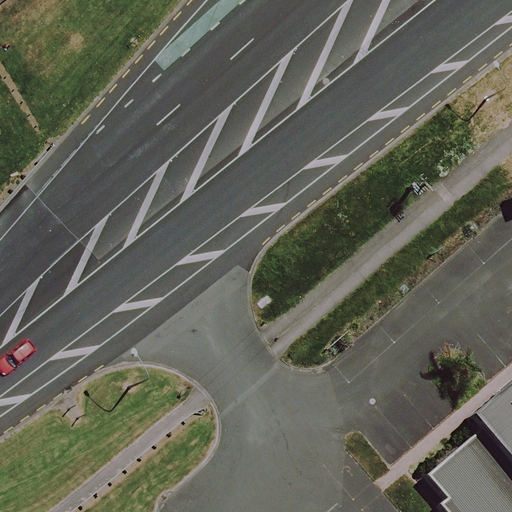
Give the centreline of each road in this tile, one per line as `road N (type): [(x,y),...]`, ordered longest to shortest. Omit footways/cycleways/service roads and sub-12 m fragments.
road 1 (primary): [(479,0),(445,27),(204,144)]
road 2 (primary): [(0,324),(164,178)]
road 3 (secondary): [(164,178),(254,0)]
road 4 (primary): [(204,144),(335,0)]
